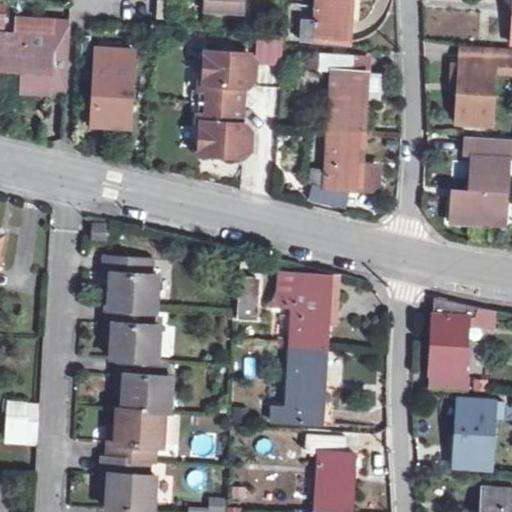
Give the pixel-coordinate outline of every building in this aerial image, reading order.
[(172,0),(161,0),(161,16),(172,17),(172,0)] [(208,0),(208,10),(244,11),(244,0),(208,0)] [(352,0),(317,0),(316,19),(304,19),(303,37),(350,40),(353,3),(352,0)] [(15,34),(0,33),(0,72),(22,74),(21,88),(35,89),(63,90),(66,63),(68,28),(52,27),(52,20),(15,19),(15,34)] [(108,123),(131,125),(135,50),(98,48),(94,121),(108,123)] [(498,65),(511,66),(511,51),(475,49),(475,63),(462,61),(460,90),(459,104),(458,120),(493,122),(498,65)] [(203,81),(201,101),(245,104),(246,85),(250,85),(256,80),(258,59),(252,53),(208,50),(207,81),(203,81)] [(334,70),(331,128),(366,131),(367,106),(368,95),(369,72),(370,54),(321,51),(320,69),(334,70)] [(462,61),(453,61),(450,89),(460,90),(462,61)] [(382,73),(369,72),(368,95),(381,95),(382,73)] [(245,104),(201,101),(200,121),(204,121),(202,152),(221,153),(246,154),(252,149),(253,129),(248,123),(243,122),(245,104)] [(364,160),(366,131),(331,128),(328,175),(312,173),(311,185),(314,185),(311,198),(330,203),(346,208),(351,188),(380,190),(381,169),(364,167),(364,160)] [(472,202),(452,201),(451,223),(475,224),(506,225),(511,157),(511,140),(467,137),(466,156),(472,156),(470,188),(470,194),(473,194),(472,202)] [(364,167),(381,169),(382,161),(364,160),(364,167)] [(452,188),(452,201),(472,202),(473,194),(470,194),(470,188),(452,188)] [(94,238),(108,238),(109,224),(95,223),(94,238)] [(114,291),(113,305),(157,308),(159,308),(161,273),(155,272),(156,257),(109,254),(108,270),(115,270),(114,291)] [(115,270),(108,270),(107,280),(106,291),(114,291),(115,270)] [(295,306),(293,346),(328,348),(332,292),(315,291),(316,272),(276,270),(280,288),(277,305),(295,306)] [(333,273),(316,272),(315,291),(332,292),(333,273)] [(259,319),(262,279),(241,278),(239,318),(259,319)] [(482,304),(437,295),(432,386),(469,388),(472,333),(473,314),(481,315),(482,304)] [(110,305),(109,324),(115,324),(114,343),(113,358),(123,359),(161,360),(163,327),(156,326),(157,308),(113,305),(110,305)] [(328,348),(293,346),(289,406),(275,405),(274,420),(299,421),(324,423),(326,381),(328,348)] [(169,361),(161,360),(123,359),(122,374),(129,374),(129,395),(128,409),(168,411),(174,412),(176,377),(169,376),(169,361)] [(129,374),(122,374),(121,382),(121,395),(129,395),(129,374)] [(458,464),(494,466),(498,399),(463,396),(461,427),(458,464)] [(10,401),(8,439),(39,440),(41,403),(10,401)] [(166,447),(168,411),(128,409),(121,410),(121,423),(120,445),(112,444),(111,459),(152,462),(159,462),(160,447),(166,447)] [(120,445),(121,423),(113,422),(113,432),(112,444),(120,445)] [(319,452),(316,509),(353,511),(354,479),(356,451),(344,450),(345,435),(305,432),(304,451),(319,452)] [(105,459),(104,475),(112,476),(110,510),(139,511),(156,511),(158,479),(152,478),(152,462),(111,459),(105,459)] [(110,496),(112,476),(104,475),(104,484),(103,496),(110,496)] [(511,511),(511,486),(486,485),(484,511),(511,511)] [(227,511),(228,502),(216,502),(215,511),(227,511)]
